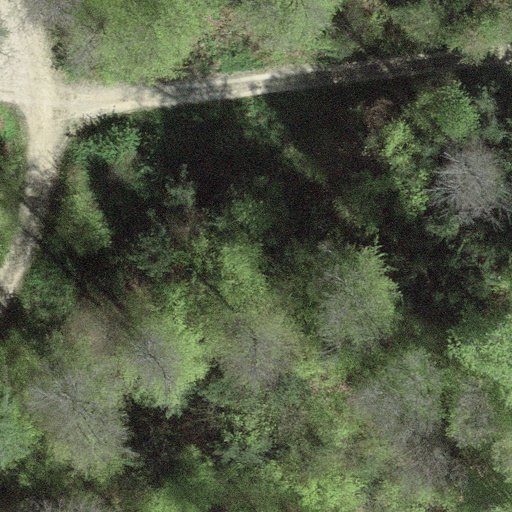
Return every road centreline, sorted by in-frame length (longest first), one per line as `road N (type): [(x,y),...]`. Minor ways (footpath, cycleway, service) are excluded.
road 1 (track): [(38,104),(511,63)]
road 2 (track): [(0,296),(26,237),(40,159),(38,104)]
